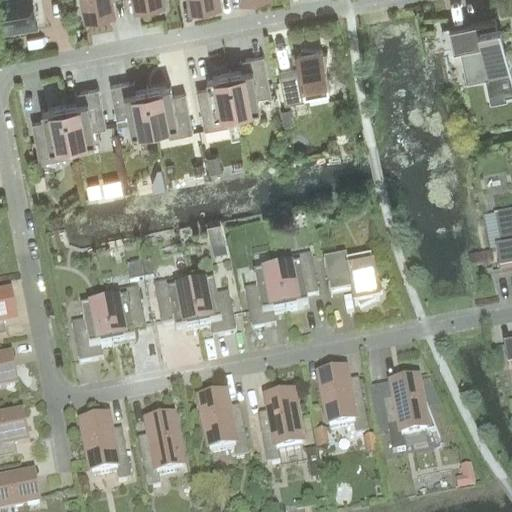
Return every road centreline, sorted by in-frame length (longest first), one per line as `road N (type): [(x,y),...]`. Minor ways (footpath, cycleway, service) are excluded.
road 1 (residential): [(511,314),(80,402),(59,398),(48,385),(0,129)]
road 2 (residential): [(0,75),(371,0)]
